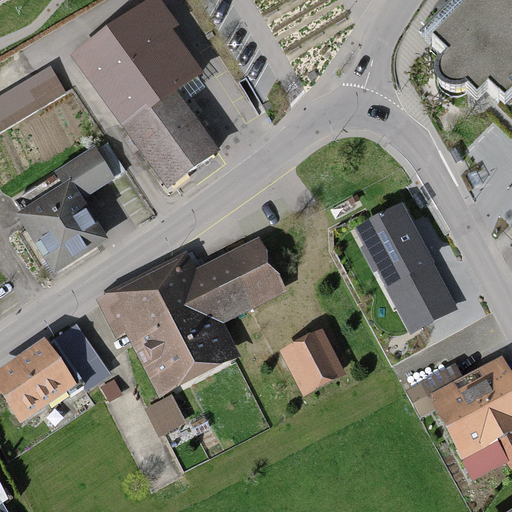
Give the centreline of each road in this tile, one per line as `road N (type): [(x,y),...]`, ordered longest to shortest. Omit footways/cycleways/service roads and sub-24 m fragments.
road 1 (residential): [(355,108),(328,115),(0,341)]
road 2 (residential): [(511,317),(429,165),(389,120),(355,108)]
